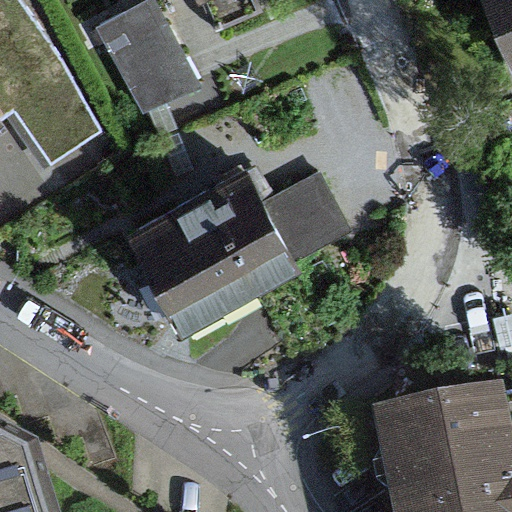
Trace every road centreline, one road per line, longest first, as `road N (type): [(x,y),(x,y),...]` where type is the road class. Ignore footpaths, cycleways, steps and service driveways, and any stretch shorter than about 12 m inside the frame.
road 1 (residential): [(230,446),(385,320),(427,251),(430,165),(365,0)]
road 2 (residential): [(230,446),(0,315)]
